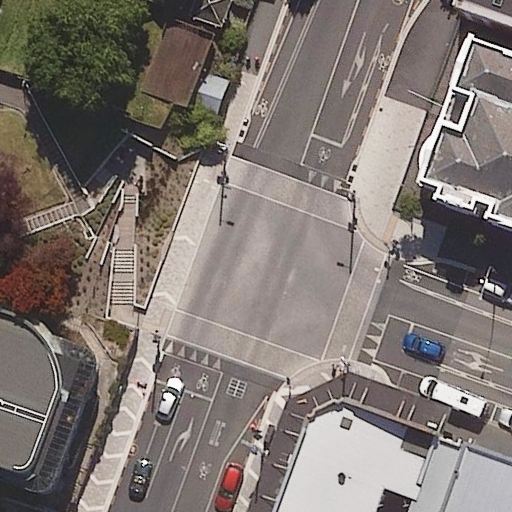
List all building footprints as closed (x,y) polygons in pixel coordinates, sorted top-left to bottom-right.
[(157,0),(192,12),(195,0),(157,0)] [(212,35),(166,19),(132,120),(178,135),(212,35)] [(511,57),(468,42),(416,185),(436,193),(432,205),(511,233),(511,57)] [(101,353),(0,316),(0,473),(52,492),(101,353)] [(348,403),(312,420),(293,473),(278,511),(380,511),(387,493),(417,504),(414,511),(444,511),(468,447),(348,403)] [(511,511),(511,462),(468,447),(444,511),(511,511)]
